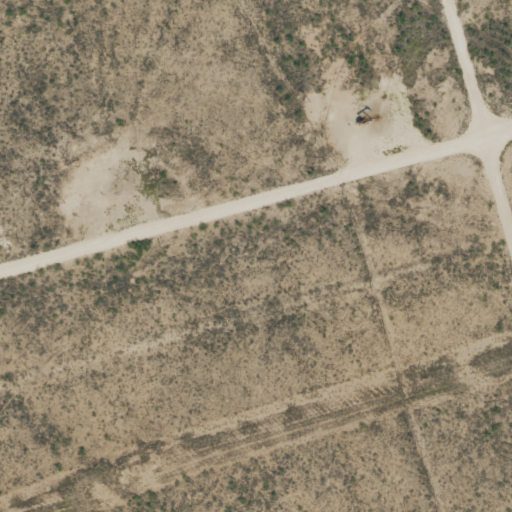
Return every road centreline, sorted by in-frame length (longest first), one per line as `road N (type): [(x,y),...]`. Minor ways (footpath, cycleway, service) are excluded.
road 1 (track): [(0,289),(511,144)]
road 2 (track): [(393,0),(511,432)]
